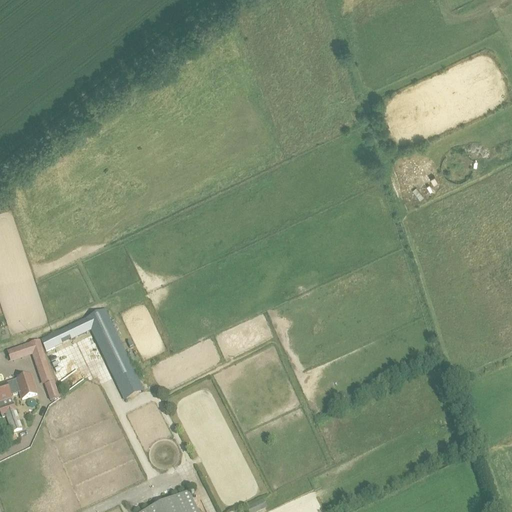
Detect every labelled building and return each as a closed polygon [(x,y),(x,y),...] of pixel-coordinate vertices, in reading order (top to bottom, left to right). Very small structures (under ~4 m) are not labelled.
[(107,310),(41,342),(46,352),(90,332),(94,340),(96,339),(126,401),(144,392),(114,330),(116,329),(107,310)] [(11,363),(27,358),(32,356),(42,386),(53,382),(40,341),(7,352),(11,363)] [(38,395),(32,376),(16,381),(22,400),(38,395)] [(43,387),(48,402),(58,399),(53,383),(43,387)] [(0,408),(0,409),(14,404),(11,395),(13,394),(11,389),(9,390),(7,384),(0,386),(0,408)] [(14,404),(0,409),(0,408),(0,409),(2,416),(6,414),(13,433),(23,430),(16,410),(14,404)] [(146,511),(198,511),(189,492),(146,511)] [(263,500),(246,508),(248,511),(259,511),(267,508),(263,500)]
